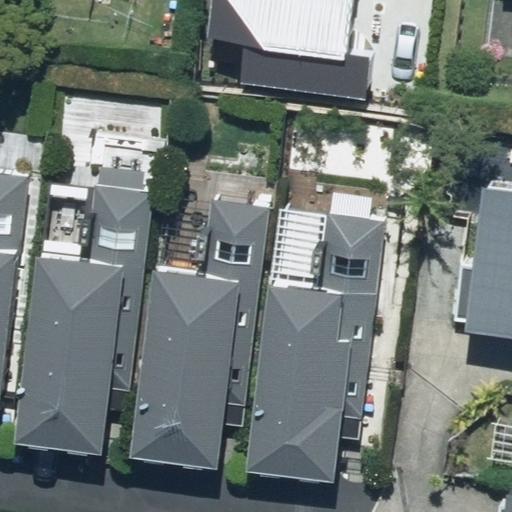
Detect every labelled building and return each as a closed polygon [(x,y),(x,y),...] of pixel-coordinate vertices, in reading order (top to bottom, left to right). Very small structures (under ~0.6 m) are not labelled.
[(216,0),(212,37),(253,42),(249,79),(364,93),(369,55),(344,52),(350,0),(216,0)] [(0,432),(1,433),(25,172),(0,169),(0,432)] [(511,179),(480,176),(470,263),(460,262),(454,319),(487,323),(487,325),(511,327),(511,179)] [(137,309),(150,188),(95,181),(87,253),(33,247),(12,430),(103,440),(119,307),(137,309)] [(249,360),(265,203),(208,197),(202,262),(148,256),(128,450),(220,459),(230,358),(249,360)] [(381,213),(322,208),(317,275),(264,271),(249,466),(341,473),(352,327),(373,328),(381,213)] [(496,511),(511,511),(511,420),(501,420),(496,511)]
